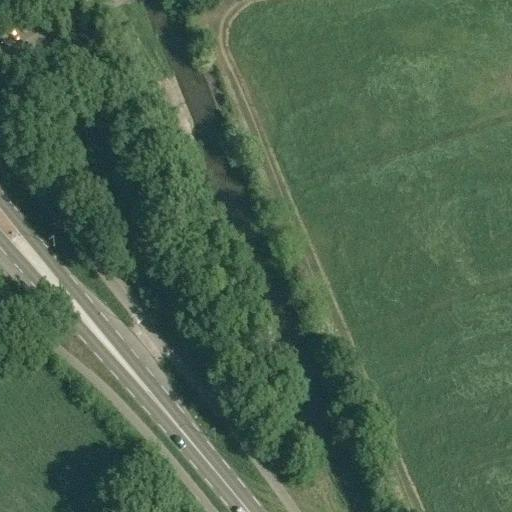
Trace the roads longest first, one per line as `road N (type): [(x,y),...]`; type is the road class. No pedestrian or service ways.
road 1 (secondary): [(247,511),(0,217)]
road 2 (residential): [(0,67),(107,1)]
